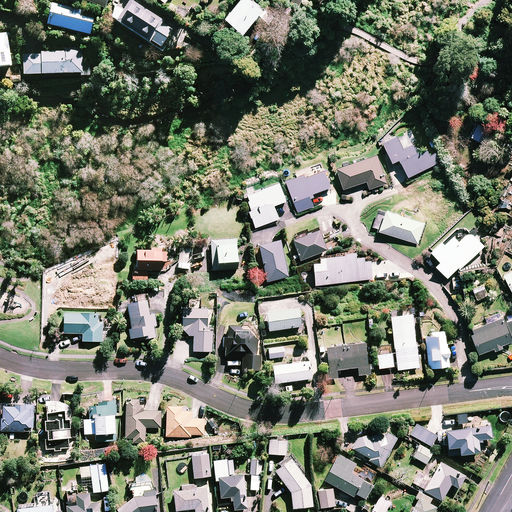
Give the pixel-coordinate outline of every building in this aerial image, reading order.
[(76,0),(87,4),(88,3),(104,9),(107,0),(76,0)] [(264,11),(250,0),(241,0),(226,20),(244,35),(264,11)] [(144,9),(131,1),(123,13),(117,22),(149,44),(150,42),(160,48),(172,30),(143,11),(144,9)] [(81,12),(52,5),(47,26),(89,36),(93,20),(79,17),(81,12)] [(0,68),(11,67),(7,34),(0,34),(0,68)] [(81,49),(64,49),(64,52),(39,53),(39,55),(23,56),(23,75),(79,74),(79,77),(89,77),(89,63),(82,63),(81,49)] [(490,131),(479,124),(471,138),(483,144),(490,131)] [(421,152),(410,131),(383,144),(388,153),(384,155),(389,166),(400,160),(409,178),(440,162),(436,154),(430,157),(427,149),(421,152)] [(387,184),(377,155),(337,169),(344,190),(367,182),(370,190),(387,184)] [(314,207),(311,199),(315,198),(314,194),(331,188),(325,171),(305,178),(304,175),(287,181),(297,213),(314,207)] [(286,202),(280,184),(247,196),(249,203),(247,203),(255,228),(280,220),(275,206),(286,202)] [(511,197),(511,190),(505,187),(498,198),(508,204),(511,197)] [(425,224),(380,209),(374,230),(418,244),(425,224)] [(326,252),(318,232),(293,241),(300,261),(326,252)] [(456,238),(454,236),(445,245),(443,242),(432,253),(441,262),(437,266),(448,279),(459,268),(460,269),(484,247),(472,234),(466,234),(464,232),(456,238)] [(337,237),(325,242),(330,252),(341,248),(337,237)] [(237,264),(235,240),(211,242),(212,271),(217,271),(217,265),(237,264)] [(288,278),(279,242),(258,248),(267,283),(288,278)] [(167,250),(137,249),(136,271),(133,270),(133,281),(147,281),(148,271),(161,271),(161,262),(166,263),(167,250)] [(363,259),(355,260),(355,256),(319,260),(320,264),(313,265),(316,287),(372,280),(370,264),(363,265),(363,259)] [(511,270),(503,275),(511,291),(511,270)] [(461,280),(453,280),(453,291),(461,291),(461,280)] [(489,296),(485,285),(473,289),(477,300),(489,296)] [(149,317),(147,303),(127,306),(131,331),(129,331),(130,340),(145,338),(145,340),(155,338),(153,326),(156,326),(154,317),(149,317)] [(206,333),(207,311),(182,309),(181,334),(194,334),(193,352),(212,353),(213,333),(206,333)] [(301,328),(298,310),(266,314),(268,332),(301,328)] [(479,354),(493,350),(494,353),(504,350),(503,347),(511,344),(511,339),(511,337),(511,336),(511,320),(504,323),(501,313),(486,317),(488,325),(472,330),(479,354)] [(97,323),(97,316),(64,314),(63,334),(83,335),(83,342),(102,343),(103,324),(97,323)] [(419,368),(411,315),(390,318),(395,354),(377,356),(379,370),(397,367),(397,371),(419,368)] [(237,330),(237,328),(223,328),(223,348),(225,348),(225,357),(242,357),(242,371),(260,371),(261,356),(257,356),(257,330),(237,330)] [(449,368),(444,332),(430,334),(431,338),(424,339),(429,370),(449,368)] [(369,375),(365,344),(326,349),(328,370),(325,370),(326,380),(338,379),(337,371),(358,369),(358,376),(369,375)] [(284,358),(283,347),(268,349),(269,359),(284,358)] [(311,380),(308,361),(293,363),(293,365),(272,367),(274,384),(311,380)] [(139,400),(124,400),(124,439),(133,439),(133,444),(145,444),(145,428),(160,428),(160,412),(139,412),(139,400)] [(116,442),(114,401),(98,402),(98,408),(88,408),(88,419),(95,419),(96,443),(116,442)] [(33,433),(34,405),(2,405),(1,432),(33,433)] [(191,410),(167,409),(166,437),(190,438),(190,435),(204,435),(204,420),(191,420),(191,410)] [(46,440),(46,450),(54,450),(54,451),(60,452),(60,449),(69,449),(71,422),(65,422),(65,414),(47,413),(46,432),(48,432),(47,440),(46,440)] [(437,437),(417,425),(410,435),(431,447),(437,437)] [(491,439),(489,427),(445,433),(447,450),(458,448),(459,456),(480,453),(478,441),(491,439)] [(397,439),(387,433),(385,437),(377,433),(373,441),(360,434),(352,449),(370,459),(368,462),(381,468),(397,439)] [(286,456),(287,441),(269,440),(268,455),(286,456)] [(433,453),(419,445),(413,457),(426,465),(433,453)] [(210,477),(208,455),(192,457),(194,479),(210,477)] [(355,465),(338,456),(324,481),(353,497),(355,494),(365,500),(373,486),(350,474),(355,465)] [(220,499),(230,498),(230,501),(233,501),(234,510),(246,510),(243,476),(228,477),(227,460),(213,461),(214,476),(219,476),(220,499)] [(261,461),(252,460),(249,490),(258,491),(261,461)] [(309,485),(291,460),(276,471),(291,493),(293,510),(312,507),(309,485)] [(465,476),(440,461),(423,491),(441,501),(451,485),(458,489),(465,476)] [(108,491),(105,464),(80,468),(81,478),(91,477),(93,493),(108,491)] [(144,490),(132,491),(133,498),(117,511),(156,511),(152,482),(144,483),(144,490)] [(213,496),(212,484),(204,485),(205,489),(174,492),(176,511),(195,509),(195,511),(207,511),(206,497),(213,496)] [(335,507),(333,490),(318,492),(320,509),(335,507)] [(50,511),(49,494),(39,495),(40,507),(17,509),(17,511),(50,511)] [(89,504),(88,494),(76,495),(77,506),(68,507),(67,511),(99,511),(98,503),(89,504)] [(385,511),(390,503),(380,497),(373,511),(375,511),(385,511)] [(433,511),(435,508),(418,499),(411,511),(433,511)]
